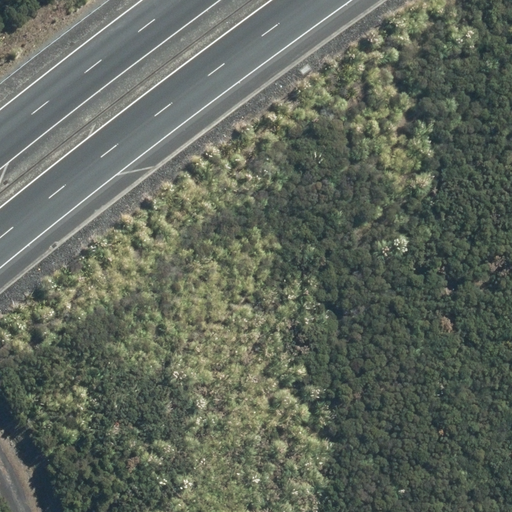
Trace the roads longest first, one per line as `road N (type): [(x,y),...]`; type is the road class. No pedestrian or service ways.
road 1 (motorway): [(313,0),(0,243)]
road 2 (motorway): [(0,134),(152,0)]
